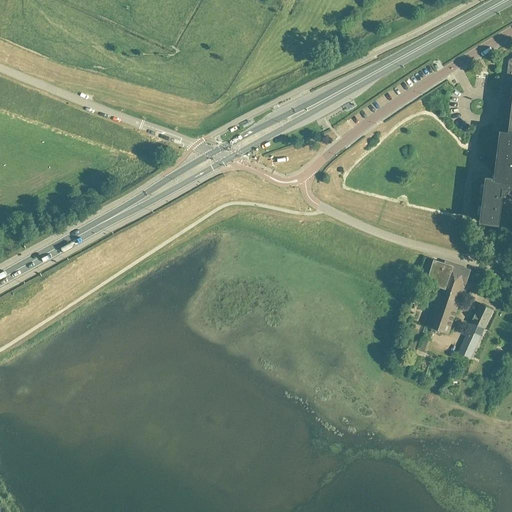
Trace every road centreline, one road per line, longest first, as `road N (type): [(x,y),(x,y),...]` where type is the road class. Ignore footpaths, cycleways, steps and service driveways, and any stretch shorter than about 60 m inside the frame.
road 1 (residential): [(511,261),(458,257),(377,231),(310,199),(303,177),(374,118),(511,31)]
road 2 (unclassified): [(0,67),(212,152)]
road 3 (secondary): [(341,90),(506,0)]
road 4 (secondary): [(341,90),(212,152)]
road 5 (secondary): [(110,219),(227,157)]
road 6 (secondary): [(227,157),(341,90)]
road 7 (secondary): [(0,278),(110,219)]
road 8 (secondary): [(212,152),(110,219)]
